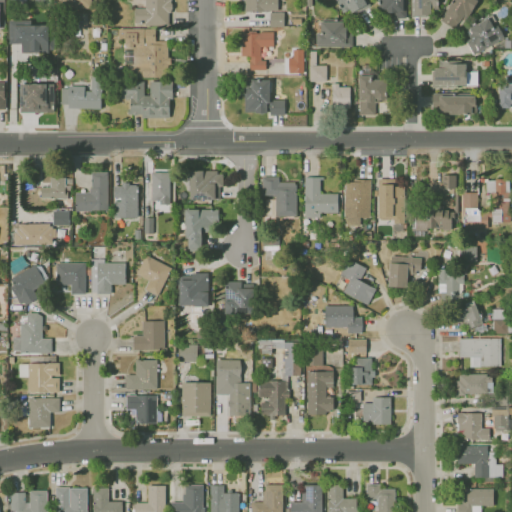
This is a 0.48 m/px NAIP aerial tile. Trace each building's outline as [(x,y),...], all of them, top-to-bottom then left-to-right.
[(90,0),(57,0),(57,7),(90,8),(90,0)] [(170,0),(144,0),(144,8),(134,8),(134,24),(170,24),(170,0)] [(243,0),(244,11),(277,10),(277,0),(243,0)] [(366,3),(364,0),(335,0),(345,16),(366,3)] [(403,0),(378,0),(379,12),(403,13),(403,0)] [(410,0),(411,16),(430,16),(430,8),(438,8),(437,0),(410,0)] [(455,28),(462,16),(467,19),(477,0),(451,0),(441,21),(455,28)] [(283,26),(284,12),(270,12),(270,26),(283,26)] [(504,38),(498,24),(495,25),(491,16),(463,29),(473,52),(504,38)] [(21,52),(48,53),(49,25),(31,24),(31,20),(8,20),(8,43),(21,43),(21,52)] [(351,47),(352,37),(346,37),(346,21),(321,21),(320,32),(316,32),(316,46),(351,47)] [(155,28),(124,28),(125,48),(133,48),(133,77),(169,77),(169,40),(155,40),(155,28)] [(265,69),(265,60),(261,60),(260,46),(273,46),(273,31),(241,32),(242,56),(249,56),(249,69),(265,69)] [(303,49),(293,49),(293,73),(303,73),(303,49)] [(435,85),(466,84),(465,60),(435,61),(435,85)] [(326,65),(309,65),(309,80),(326,81),(326,65)] [(386,80),(372,80),(372,75),(359,74),(358,115),(375,116),(375,100),(386,100),(386,80)] [(101,108),(101,77),(91,77),(91,88),(61,87),(60,107),(101,108)] [(244,112),(270,113),(270,114),(284,115),(284,100),(270,99),(270,79),(244,79),(244,112)] [(497,108),(510,108),(510,104),(511,104),(511,79),(498,79),(497,108)] [(171,117),(171,81),(150,81),(149,95),(143,94),(144,83),(122,82),(121,98),(129,98),(129,114),(141,114),(141,117),(171,117)] [(53,113),(54,84),(20,83),(19,112),(53,113)] [(350,85),(332,85),(331,106),(349,107),(350,85)] [(436,114),(474,113),(473,94),(435,95),(436,114)] [(223,171),(188,170),(188,199),(222,199),(223,171)] [(75,192),(75,211),(108,210),(107,172),(91,172),(91,192),(75,192)] [(169,172),(151,172),(152,200),(160,200),(160,204),(170,204),(169,172)] [(454,173),(431,174),(432,192),(455,191),(454,173)] [(296,216),(295,181),(279,181),(279,176),(261,176),(262,199),(275,198),(276,216),(296,216)] [(337,213),(338,193),(320,193),(320,177),(304,176),(304,217),(320,217),(320,213),(337,213)] [(66,198),(65,177),(50,177),(50,187),(40,187),(41,198),(66,198)] [(378,178),(378,220),(405,220),(404,178),(378,178)] [(369,217),(370,180),(345,179),(344,224),(359,224),(360,216),(369,217)] [(509,179),(486,179),(486,192),(492,191),(493,221),(502,221),(502,215),(509,215),(509,179)] [(137,217),(138,184),(114,184),(113,217),(137,217)] [(452,209),(415,208),(415,228),(451,229),(452,209)] [(185,209),(185,250),(201,249),(201,227),(218,227),(218,209),(185,209)] [(69,225),(69,210),(53,210),(53,225),(69,225)] [(15,224),(15,245),(54,244),(54,224),(15,224)] [(476,247),(459,247),(460,263),(477,262),(476,247)] [(158,295),(171,266),(144,254),(135,273),(148,279),(143,288),(158,295)] [(388,286),(406,287),(407,272),(420,272),(420,256),(389,255),(388,286)] [(125,262),(103,262),(103,258),(90,259),(91,293),(111,293),(111,284),(125,284),(125,262)] [(367,304),(375,287),(359,280),(365,267),(347,258),(339,274),(349,279),(343,292),(367,304)] [(85,262),(56,262),(56,286),(69,286),(69,293),(85,293),(85,262)] [(21,306),(38,298),(33,288),(49,281),(40,263),(8,278),(21,306)] [(462,299),(462,269),(438,270),(439,299),(462,299)] [(208,273),(179,272),(178,304),(207,305),(208,273)] [(240,281),(225,280),(224,312),(252,313),(253,287),(240,287),(240,281)] [(481,324),(475,300),(453,306),(458,323),(465,321),(467,328),(481,324)] [(352,305),(325,304),(324,326),(347,327),(347,332),(361,332),(361,316),(352,316),(352,305)] [(504,333),(505,310),(493,309),(492,332),(504,333)] [(51,353),(51,338),(42,338),(42,313),(27,313),(26,323),(20,323),(20,337),(13,337),(13,352),(51,353)] [(142,320),(142,335),(133,335),(133,349),(164,349),(163,320),(142,320)] [(500,365),(499,337),(458,338),(459,356),(469,356),(469,366),(500,365)] [(365,352),(365,338),(348,339),(348,352),(365,352)] [(300,376),(301,340),(261,340),(261,348),(284,348),(284,375),(300,376)] [(197,344),(178,343),(178,360),(196,360),(197,344)] [(307,413),(333,413),(333,396),(325,396),(325,386),(333,386),(332,366),(321,366),(321,347),(306,347),(307,413)] [(372,357),(356,357),(356,366),(351,366),(351,384),(372,384),(372,357)] [(156,358),(135,359),(135,373),(125,373),(125,389),(157,388),(156,358)] [(249,382),(240,382),(240,359),(215,358),(215,394),(228,394),(228,414),(249,414),(249,382)] [(58,376),(59,376),(58,362),(18,363),(18,376),(27,376),(28,392),(59,391),(58,376)] [(455,393),(492,393),(491,373),(455,373),(455,393)] [(258,398),(260,399),(260,414),(284,414),(285,397),(287,397),(287,380),(258,379),(258,398)] [(210,382),(181,381),(181,415),(209,415),(210,382)] [(156,394),(126,394),(126,408),(135,408),(135,423),(157,422),(156,394)] [(362,422),(390,422),(390,396),(371,396),(371,402),(362,402),(362,422)] [(27,427),(50,426),(50,411),(59,411),(59,397),(27,397),(27,427)] [(480,412),(458,413),(458,439),(489,439),(488,427),(481,427),(480,412)] [(474,477),(502,476),(502,463),(495,463),(494,451),(487,451),(486,444),(457,445),(457,463),(473,462),(474,477)] [(380,483),(365,483),(365,510),(377,510),(377,511),(394,511),(395,488),(380,487),(380,483)] [(164,511),(165,485),(147,484),(147,502),(133,501),(133,511),(164,511)] [(202,511),(202,484),(183,484),(183,501),(170,501),(170,511),(202,511)] [(238,511),(238,492),(223,492),(223,484),(209,484),(209,511),(238,511)] [(250,511),(264,511),(282,511),(282,484),(263,484),(263,501),(250,501),(250,511)] [(321,511),(321,484),(302,484),(302,501),(289,500),(289,511),(321,511)] [(326,511),(357,511),(357,497),(341,497),(341,484),(326,484),(326,511)] [(55,511),(86,511),(86,486),(55,487),(55,511)] [(121,511),(121,500),(107,501),(107,486),(92,487),(92,511),(121,511)] [(493,488),(457,487),(457,511),(480,511),(480,505),(493,505),(493,488)] [(10,492),(10,511),(15,511),(14,511),(46,511),(47,490),(27,490),(27,492),(10,492)]
